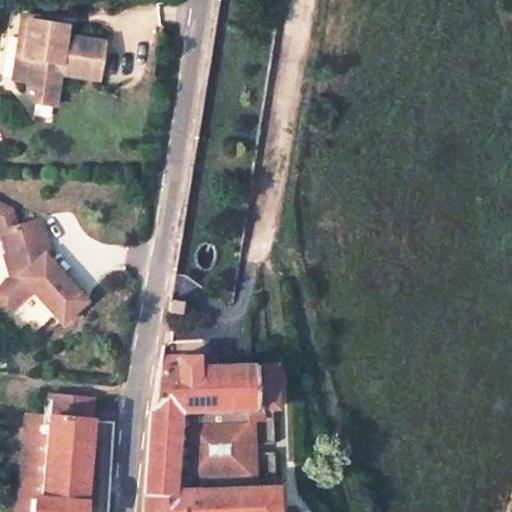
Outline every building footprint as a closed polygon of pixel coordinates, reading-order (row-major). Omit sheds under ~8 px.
[(36,60),(42,24),(30,22),(24,58),(36,60)] [(110,48),(58,39),(59,27),(42,24),(36,60),(24,58),(20,81),(35,84),(31,102),(59,108),(64,79),(103,86),(110,48)] [(39,225),(14,233),(7,212),(0,207),(0,241),(4,241),(10,263),(7,263),(13,282),(4,291),(22,310),(35,298),(65,328),(87,306),(50,267),(52,265),(39,225)] [(22,310),(4,291),(0,294),(0,313),(9,323),(22,310)] [(187,295),(170,293),(169,305),(187,307),(187,295)] [(179,347),(162,345),(152,417),(150,439),(144,511),(276,511),(274,469),(249,469),(248,434),(257,433),(257,423),(273,423),(273,404),(277,404),(275,365),(179,363),(179,347)] [(48,414),(29,412),(18,511),(85,511),(97,397),(50,393),(48,414)]
